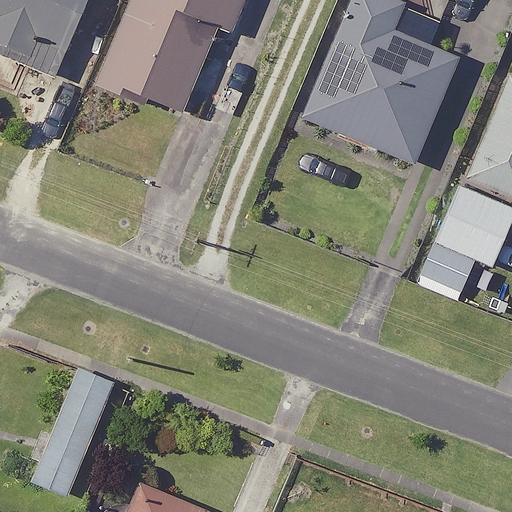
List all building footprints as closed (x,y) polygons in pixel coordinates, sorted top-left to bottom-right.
[(80,0),(0,0),(0,51),(52,72),(80,0)] [(239,0),(126,0),(120,19),(115,18),(94,78),(180,109),(211,22),(229,28),(239,0)] [(439,10),(414,0),(344,0),(297,113),(409,160),(454,53),(426,41),(439,10)] [(511,71),(505,68),(462,172),(511,192),(511,71)] [(511,209),(511,204),(454,179),(428,235),(489,262),(511,209)] [(111,376),(73,361),(28,477),(66,492),(111,376)] [(215,511),(135,476),(118,511),(215,511)]
